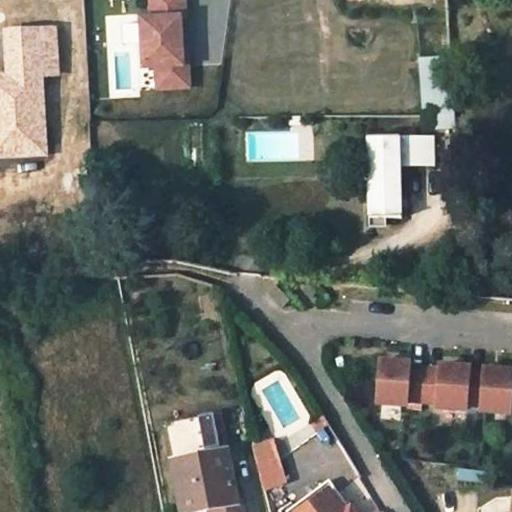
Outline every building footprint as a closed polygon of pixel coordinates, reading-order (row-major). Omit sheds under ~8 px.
[(188,0),(149,0),(151,14),(140,14),(143,68),(155,67),(156,91),(192,89),(190,46),(185,46),(183,17),(189,16),(188,0)] [(0,159),(48,158),(44,73),(59,73),(57,28),(3,30),(5,75),(0,75),(0,159)] [(422,59),(426,116),(455,116),(451,58),(422,59)] [(426,116),(427,131),(456,131),(455,116),(426,116)] [(370,204),(371,217),(385,217),(401,217),(402,163),(434,164),(433,136),(366,137),(367,145),(370,145),(371,156),(367,156),(367,165),(372,165),(372,176),(367,176),(364,176),(364,184),(367,184),(371,184),(371,196),(368,196),(368,204),(370,204)] [(368,204),(368,224),(385,224),(385,217),(371,217),(370,204),(368,204)] [(276,285),(267,293),(282,308),(290,300),(276,285)] [(440,370),(424,368),(409,367),(410,362),(380,359),(376,401),(406,404),(406,399),(421,400),(437,401),(436,406),(465,409),(466,404),(481,405),(480,410),(510,413),(511,387),(511,370),(484,368),(484,373),(469,372),(469,367),(440,365),(440,370)] [(260,444),(261,451),(278,456),(276,448),(260,444)] [(261,451),(261,469),(280,464),(278,456),(261,451)] [(238,501),(228,453),(172,465),(182,511),(242,511),(240,501),(238,501)] [(354,511),(332,480),(288,511),(354,511)]
